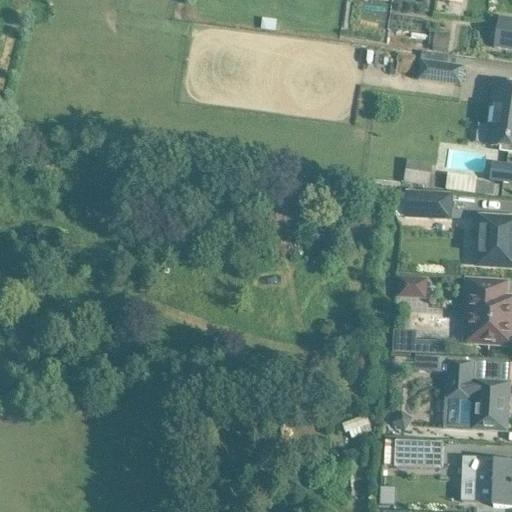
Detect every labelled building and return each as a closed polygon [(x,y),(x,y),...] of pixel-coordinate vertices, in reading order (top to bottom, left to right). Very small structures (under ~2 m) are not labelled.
[(465,33),(464,17),(448,18),(449,34),(465,33)] [(511,20),(498,19),(493,55),(511,57),(511,20)] [(447,54),(449,37),(434,35),(432,52),(447,54)] [(417,82),(461,89),(464,68),(459,68),(460,62),(421,56),(417,82)] [(511,88),(494,85),(490,110),(488,126),(493,127),(490,148),(511,151),(511,88)] [(420,154),(419,165),(440,166),(440,156),(420,154)] [(462,157),(460,173),(489,176),(491,160),(462,157)] [(511,186),(511,166),(493,164),(491,183),(511,186)] [(430,189),(432,174),(406,170),(403,185),(430,189)] [(405,193),(403,220),(452,223),(453,196),(405,193)] [(511,270),(511,221),(480,219),(477,268),(511,270)] [(430,235),(417,241),(424,256),(437,250),(430,235)] [(398,278),(397,299),(425,301),(426,280),(398,278)] [(511,300),(506,300),(507,286),(468,283),(466,312),(468,312),(466,344),(511,347),(511,300)] [(417,356),(418,333),(394,332),(393,355),(417,356)] [(472,365),(449,364),(447,401),(470,403),(470,400),(474,401),(472,432),(507,434),(510,385),(475,383),(474,385),(471,385),(472,365)] [(344,368),(334,367),(333,390),(343,390),(344,368)] [(358,406),(364,423),(386,415),(381,399),(358,406)] [(442,472),(443,445),(395,443),(394,470),(442,472)] [(463,460),(461,504),(493,505),(493,509),(511,509),(511,465),(501,465),(501,461),(463,460)] [(380,489),(379,506),(393,507),(394,490),(380,489)]
